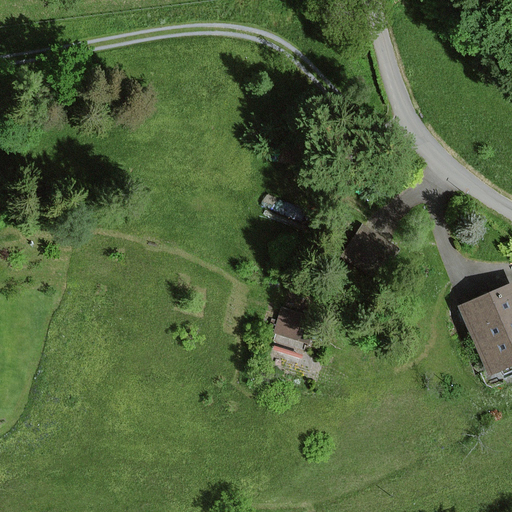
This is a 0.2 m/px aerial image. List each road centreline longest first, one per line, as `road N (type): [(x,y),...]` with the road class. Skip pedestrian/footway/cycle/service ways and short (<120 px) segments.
road 1 (track): [(407,127),(323,101),(283,48),(245,34),(200,27),(0,61)]
road 2 (unclassified): [(511,210),(448,169),(411,133),(371,0)]
